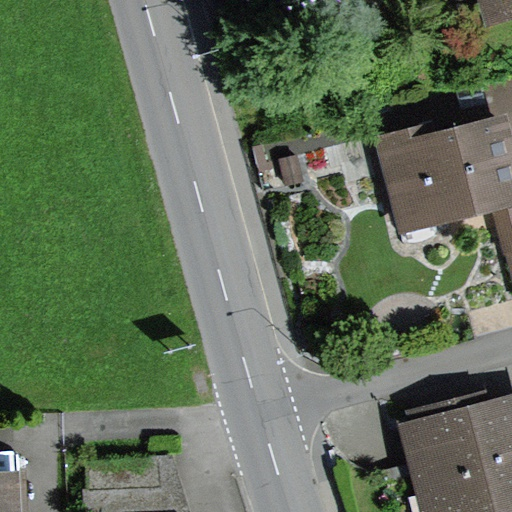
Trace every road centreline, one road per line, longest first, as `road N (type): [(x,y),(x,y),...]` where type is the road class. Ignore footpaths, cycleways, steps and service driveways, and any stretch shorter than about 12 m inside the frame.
road 1 (secondary): [(257,412),(143,0)]
road 2 (residential): [(257,412),(511,349)]
